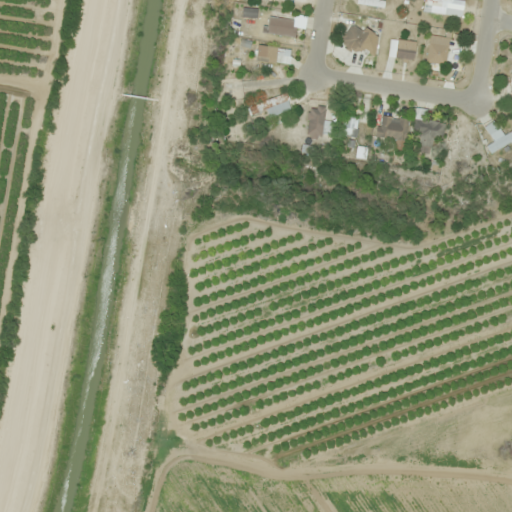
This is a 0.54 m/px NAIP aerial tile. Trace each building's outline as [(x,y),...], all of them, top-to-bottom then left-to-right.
[(444,6),(444,16),(462,16),(463,0),(425,0),(425,6),(444,6)] [(267,30),(290,37),(294,22),(271,15),(267,30)] [(353,22),(340,40),(361,54),(374,36),(353,22)] [(426,63),(446,66),(449,38),(429,36),(426,63)] [(258,53),(268,54),(267,62),(290,64),(291,49),(259,46),(258,53)] [(246,106),(249,115),(267,110),(269,116),(291,110),(287,95),(246,106)] [(319,137),(326,111),(312,107),(304,133),(319,137)] [(339,132),(354,137),(359,119),(344,114),(339,132)] [(404,142),(409,120),(380,114),(376,136),(404,142)] [(412,134),(420,135),(418,146),(431,148),(433,139),(442,140),(445,123),(414,118),(412,134)] [(511,120),(484,140),(488,147),(511,130),(511,120)] [(454,161),(461,128),(454,126),(447,160),(454,161)]
